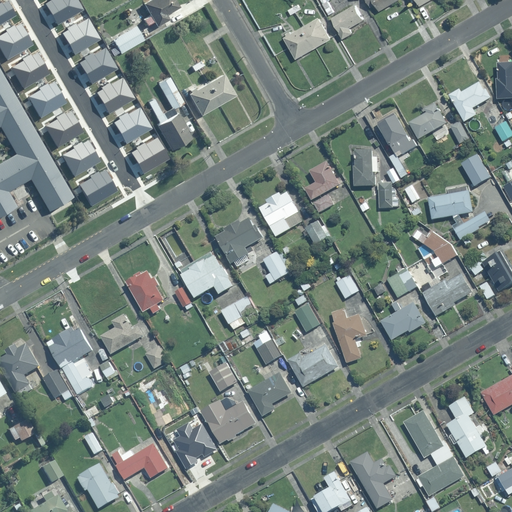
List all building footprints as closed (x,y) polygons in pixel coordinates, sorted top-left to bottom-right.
[(146,0),(142,3),(149,14),(142,18),(146,24),(153,19),(156,25),(168,18),(165,14),(166,13),(178,5),(174,0),(146,0)] [(331,0),(321,0),(330,14),(337,10),(331,0)] [(381,10),(382,9),(397,0),(367,0),(372,7),(377,4),(381,10)] [(292,15),(293,14),(302,9),(299,4),(289,9),(292,15)] [(355,4),(352,5),(333,17),(341,31),(340,32),(344,38),(354,32),(352,28),(365,20),(355,4)] [(66,10),(65,10),(48,20),(57,37),(53,40),(61,54),(84,41),(82,38),(85,36),(76,19),(72,21),(66,10)] [(305,53),(309,51),(332,38),(319,16),(284,37),(298,60),(306,55),(305,53)] [(120,52),(122,51),(144,39),(136,25),(112,38),(120,52)] [(17,41),(15,41),(14,35),(1,38),(2,44),(0,44),(0,53),(1,60),(8,58),(12,78),(33,74),(29,52),(34,51),(34,48),(45,43),(36,27),(29,31),(32,38),(17,41)] [(84,73),(99,65),(113,57),(103,40),(94,45),(98,53),(78,64),(84,73)] [(500,78),(498,78),(499,99),(511,98),(511,62),(499,63),(500,78)] [(0,218),(20,207),(12,192),(32,181),(50,212),(75,197),(0,64),(0,218)] [(189,92),(188,92),(191,98),(200,113),(234,94),(222,72),(197,87),(189,92)] [(171,106),(173,109),(184,102),(168,76),(157,83),(171,106)] [(461,89),(450,95),(466,122),(478,115),(474,108),(492,98),(487,89),(486,90),(481,82),(463,92),(461,89)] [(26,108),(26,107),(44,97),(36,83),(18,94),(26,108)] [(173,109),(171,106),(162,112),(153,97),(147,101),(159,121),(155,124),(156,125),(170,149),(190,137),(173,109)] [(127,104),(128,106),(142,132),(151,127),(136,99),(127,104)] [(426,109),(428,112),(411,123),(421,139),(433,132),(438,140),(451,133),(446,124),(449,122),(437,102),(426,109)] [(61,115),(62,117),(77,144),(90,137),(74,108),(61,115)] [(408,131),(406,132),(396,115),(379,125),(390,143),(384,147),(400,173),(407,169),(400,157),(418,146),(408,131)] [(461,121),(452,127),(462,144),(471,138),(461,121)] [(496,128),(496,129),(504,142),(511,136),(511,128),(507,121),(496,128)] [(145,131),(139,135),(117,147),(126,163),(138,157),(140,161),(157,152),(145,131)] [(355,166),(356,186),(377,186),(377,175),(374,175),(374,172),(380,172),(380,157),(373,157),(373,150),(357,151),(357,166),(355,166)] [(73,174),(74,175),(85,194),(105,183),(89,154),(69,165),(67,160),(62,163),(69,176),(73,174)] [(463,163),(464,164),(477,187),(492,178),(478,154),(463,163)] [(314,201),(340,185),(342,184),(328,161),(311,172),(318,182),(306,189),(314,201)] [(402,180),(401,179),(394,168),(388,172),(395,184),(402,180)] [(393,208),(393,183),(381,183),(381,184),(381,208),(393,208)] [(405,189),(406,190),(414,203),(421,199),(413,185),(405,189)] [(449,190),(450,194),(429,198),(433,220),(454,216),(458,223),(453,226),(462,241),(493,223),(486,211),(465,223),(460,215),(475,212),(473,201),(470,186),(449,190)] [(261,208),(262,211),(278,237),(292,229),(287,220),(301,212),(289,192),(283,196),(281,193),(268,200),(270,203),(261,208)] [(321,212),(322,212),(335,205),(329,194),(315,202),(321,212)] [(218,236),(218,238),(232,264),(251,254),(248,247),(264,239),(257,225),(256,226),(251,217),(227,229),(228,231),(218,236)] [(308,228),(309,230),(317,245),(329,239),(320,222),(308,228)] [(447,246),(449,243),(432,231),(429,237),(426,235),(429,231),(421,225),(413,236),(436,252),(439,257),(433,260),(437,268),(459,256),(454,250),(451,251),(447,246)] [(510,266),(502,250),(488,259),(483,262),(492,277),(510,266)] [(272,285),(290,274),(295,270),(284,252),(280,254),(279,251),(264,260),(272,273),(267,276),(272,285)] [(483,262),(488,259),(483,251),(465,265),(468,272),(471,270),(475,275),(483,269),(480,265),(480,264),(483,262)] [(182,274),(183,276),(196,298),(217,287),(220,293),(234,285),(217,255),(207,261),(206,259),(191,267),(192,268),(182,274)] [(511,268),(510,266),(492,277),(500,291),(511,283),(511,268)] [(389,279),(389,281),(399,297),(405,294),(406,295),(410,292),(410,291),(418,287),(407,269),(389,279)] [(127,281),(129,284),(145,312),(151,308),(155,313),(162,309),(158,303),(165,299),(157,286),(160,285),(155,277),(153,279),(149,271),(144,274),(143,272),(127,281)] [(337,282),(338,283),(347,299),(361,290),(351,274),(337,282)] [(421,287),(424,293),(437,316),(457,305),(456,303),(474,293),(463,274),(447,283),(446,281),(433,288),(429,282),(421,287)] [(301,284),(302,285),(306,291),(313,287),(307,280),(301,284)] [(495,295),(487,282),(480,286),(488,299),(495,295)] [(379,296),(380,295),(388,291),(384,283),(375,287),(379,296)] [(176,291),(176,292),(185,308),(193,303),(184,287),(176,291)] [(307,333),(322,324),(303,290),(295,294),(298,300),(294,302),(299,311),(296,312),(307,333)] [(248,296),(246,297),(223,311),(231,324),(235,330),(259,315),(248,296)] [(382,320),(382,321),(393,340),(411,330),(412,331),(427,322),(416,301),(382,320)] [(337,323),(335,324),(348,363),(362,358),(355,336),(367,332),(362,315),(348,319),(345,309),(333,312),(337,323)] [(112,353),(139,338),(145,335),(140,327),(135,330),(126,314),(114,321),(118,328),(102,336),(112,353)] [(244,339),(245,338),(253,334),(250,328),(241,333),(244,339)] [(63,368),(64,368),(93,350),(81,329),(73,334),(71,329),(48,343),(63,368)] [(262,340),(256,344),(267,365),(283,356),(275,340),(274,341),(269,331),(260,336),(262,340)] [(22,396),(34,390),(35,389),(31,381),(27,375),(41,367),(29,344),(20,349),(18,344),(7,351),(10,355),(0,361),(3,365),(18,393),(20,392),(22,396)] [(289,360),(290,361),(305,387),(340,366),(328,345),(304,358),(301,353),(289,360)] [(147,353),(148,355),(159,374),(155,376),(160,386),(180,375),(174,364),(171,366),(159,346),(147,353)] [(65,368),(66,370),(79,395),(95,387),(90,377),(85,380),(75,363),(65,368)] [(109,378),(117,372),(111,363),(102,368),(109,378)] [(228,363),(211,372),(222,392),(239,382),(228,363)] [(45,379),(56,398),(63,394),(67,400),(74,397),(59,370),(45,379)] [(250,390),(251,391),(264,416),(277,409),(274,405),(286,398),(285,396),(292,392),(282,373),(250,390)] [(495,415),(504,409),(511,405),(511,375),(482,393),(495,415)] [(106,407),(108,406),(116,401),(111,393),(101,398),(106,407)] [(455,445),(459,443),(468,458),(488,447),(481,434),(486,431),(482,424),(476,428),(470,417),(476,413),(467,397),(450,406),(458,419),(449,425),(455,435),(451,437),(455,445)] [(209,424),(210,423),(222,443),(258,423),(246,402),(228,411),(222,400),(202,411),(209,424)] [(425,458),(432,454),(439,466),(420,476),(421,478),(418,480),(422,488),(425,486),(431,496),(466,476),(448,445),(444,447),(424,411),(405,422),(425,458)] [(24,440),(31,435),(36,433),(32,427),(27,419),(26,419),(9,430),(15,440),(19,437),(21,442),(24,440)] [(94,433),(87,437),(96,454),(104,450),(94,433)] [(120,450),(112,455),(121,472),(126,479),(146,467),(153,479),(170,468),(155,443),(136,454),(134,450),(123,456),(120,450)] [(351,462),(356,469),(379,509),(395,499),(386,484),(399,476),(391,464),(387,467),(382,458),(375,462),(369,452),(351,462)] [(507,468),(511,465),(511,461),(510,457),(503,462),(507,468)] [(53,460),(42,467),(51,482),(61,475),(53,460)] [(494,477),(495,476),(504,471),(498,462),(488,467),(494,477)] [(114,484),(113,482),(101,463),(79,477),(88,491),(90,489),(102,508),(120,497),(118,494),(121,492),(115,483),(114,484)] [(508,490),(509,489),(511,487),(511,469),(500,477),(508,490)] [(326,477),(331,486),(331,487),(312,498),(316,505),(319,511),(330,511),(343,505),(345,508),(349,506),(348,503),(353,501),(336,471),(326,477)] [(61,511),(65,510),(56,494),(52,497),(48,491),(41,495),(44,501),(27,511),(61,511)] [(428,501),(428,502),(434,511),(442,507),(436,497),(428,501)]
